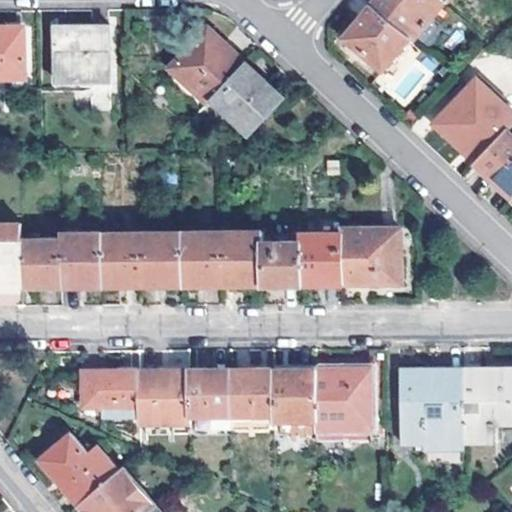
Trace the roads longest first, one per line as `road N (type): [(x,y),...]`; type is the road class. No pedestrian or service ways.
road 1 (residential): [(0,327),(511,323)]
road 2 (residential): [(286,40),(511,254)]
